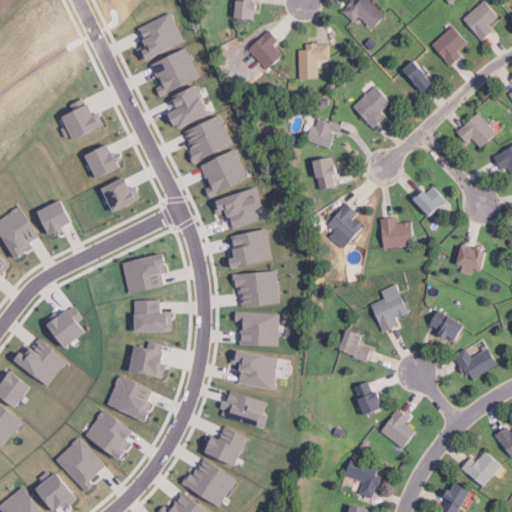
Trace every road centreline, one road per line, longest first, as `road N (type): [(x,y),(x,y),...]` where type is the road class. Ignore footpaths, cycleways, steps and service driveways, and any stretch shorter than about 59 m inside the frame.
road 1 (residential): [(181,209),(203,284),(199,367),(158,459),(107,511)]
road 2 (residential): [(78,0),(181,209)]
road 3 (residential): [(0,321),(53,273),(181,209)]
road 4 (residential): [(404,511),(449,436),(511,388)]
road 5 (residential): [(511,53),(417,138)]
